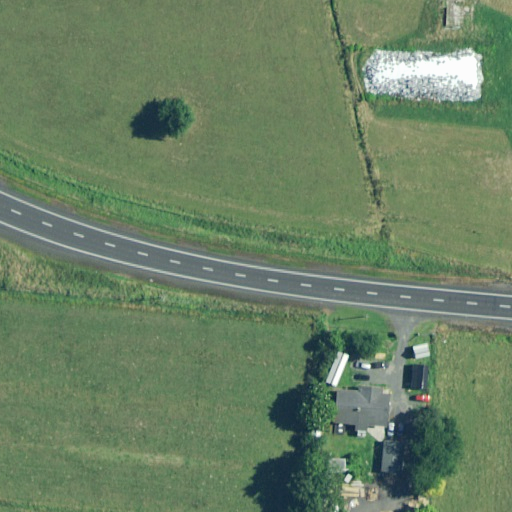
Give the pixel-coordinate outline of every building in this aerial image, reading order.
[(511,158),(482,158),(481,185),(511,185),(511,158)] [(425,335),(412,344),(420,356),(433,347),(425,335)] [(426,383),(411,385),(413,400),(428,399),(426,383)] [(381,392),(381,387),(361,386),(361,391),(335,390),(333,423),(354,424),(354,430),(366,431),(366,425),(384,426),(385,392),(381,392)] [(402,472),(403,441),(382,440),(381,471),(402,472)]
